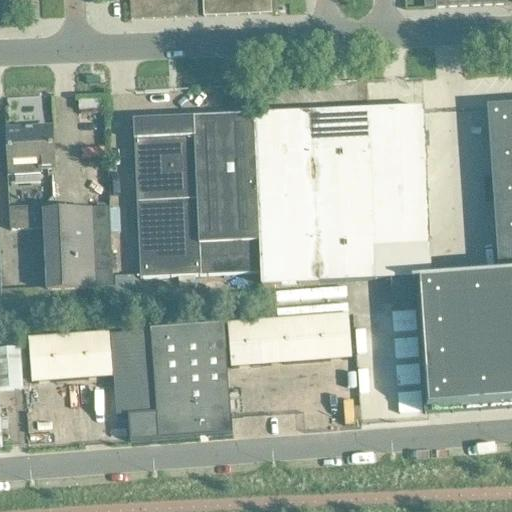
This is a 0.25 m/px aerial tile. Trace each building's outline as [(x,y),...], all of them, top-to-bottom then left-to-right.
[(143,21),(141,0),(130,0),(132,22),(143,21)] [(154,21),(152,0),(141,0),(143,21),(154,21)] [(165,20),(163,0),(152,0),(154,21),(165,20)] [(176,20),(174,0),(163,0),(165,20),(176,20)] [(187,19),(186,0),(174,0),(176,20),(187,19)] [(198,19),(197,0),(186,0),(187,19),(198,19)] [(215,17),(214,0),(203,0),(204,18),(215,17)] [(225,0),(214,0),(215,17),(226,17),(225,0)] [(237,16),(236,0),(225,0),(226,17),(237,16)] [(248,16),(247,0),(236,0),(237,16),(248,16)] [(258,0),(247,0),(248,16),(260,15),(258,0)] [(271,15),(269,0),(258,0),(260,15),(271,15)] [(447,0),(435,0),(436,2),(436,9),(448,9),(447,0)] [(460,9),(459,0),(447,0),(448,9),(460,9)] [(471,0),(459,0),(460,9),(472,8),(471,0)] [(484,7),(484,0),(471,0),(472,8),(484,7)] [(436,2),(425,2),(425,10),(436,9),(436,2)] [(511,107),(489,109),(499,276),(511,275),(511,107)] [(424,111),(406,112),(368,114),(376,282),(413,280),(432,279),(424,111)] [(376,282),(368,114),(312,116),(321,284),(376,282)] [(321,284),(312,116),(255,119),(264,276),(262,276),(263,287),(321,284)] [(264,276),(255,119),(134,124),(141,282),(262,276),(264,276)] [(52,129),(8,131),(10,174),(11,177),(12,177),(41,175),(41,171),(54,170),(52,129)] [(91,129),(91,140),(109,140),(109,129),(91,129)] [(33,207),(22,208),(23,230),(34,230),(33,207)] [(44,207),(33,207),(34,230),(44,229),(44,211),(44,207)] [(22,208),(11,208),(12,231),(23,230),(22,208)] [(110,208),(44,211),(44,229),(47,290),(48,291),(114,288),(110,208)] [(511,275),(499,276),(432,279),(413,280),(414,285),(416,285),(425,416),(511,409),(511,275)] [(36,290),(25,291),(26,314),(37,313),(36,290)] [(49,313),(48,291),(47,290),(36,290),(37,313),(49,313)] [(13,291),(2,292),(3,315),(14,314),(13,291)] [(25,291),(13,291),(14,314),(26,314),(25,291)] [(229,326),(232,371),(353,362),(349,317),(229,326)] [(233,436),(225,326),(151,331),(151,334),(111,337),(117,418),(130,417),(132,444),(233,436)] [(33,386),(113,380),(110,334),(30,340),(33,386)] [(20,351),(0,352),(0,449),(3,449),(0,409),(0,392),(23,391),(20,351)]
